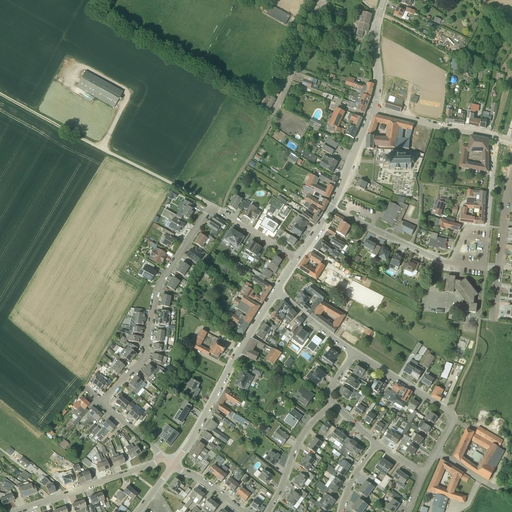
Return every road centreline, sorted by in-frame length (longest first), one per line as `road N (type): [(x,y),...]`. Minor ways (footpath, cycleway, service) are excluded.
road 1 (residential): [(100,402),(147,357),(160,283),(211,206)]
road 2 (tertiary): [(172,466),(276,294)]
road 3 (residential): [(437,451),(451,411),(356,354)]
road 4 (residential): [(21,511),(161,458)]
road 5 (residential): [(450,263),(332,208)]
road 6 (residential): [(270,511),(300,442),(333,403)]
road 7 (unknown): [(101,149),(129,95),(75,65)]
road 8 (residential): [(276,115),(307,0)]
